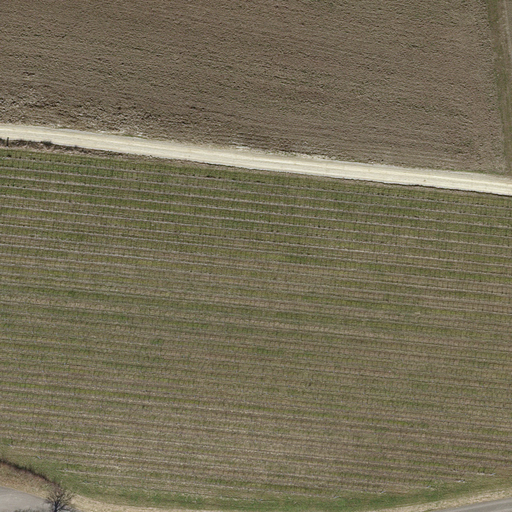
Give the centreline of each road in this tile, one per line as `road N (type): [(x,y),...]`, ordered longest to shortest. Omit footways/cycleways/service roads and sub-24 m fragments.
road 1 (track): [(0,129),(511,186)]
road 2 (track): [(491,0),(511,160)]
